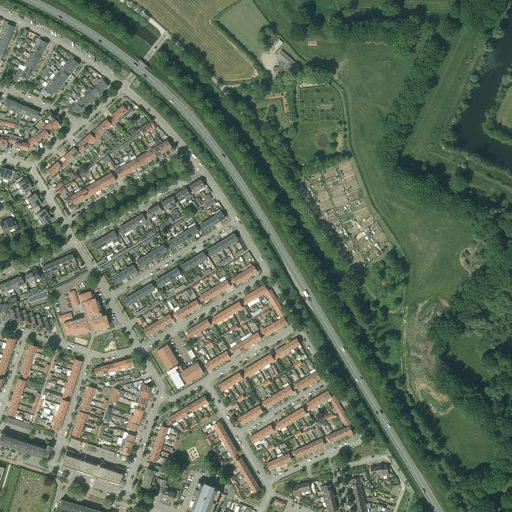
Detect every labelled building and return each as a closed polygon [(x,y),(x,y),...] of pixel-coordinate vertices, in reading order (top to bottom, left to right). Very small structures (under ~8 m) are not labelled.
[(14,27),(8,24),(9,23),(4,21),(1,26),(2,26),(1,28),(1,29),(11,32),(14,27)] [(1,29),(0,31),(0,34),(9,38),(11,32),(1,29)] [(9,38),(0,34),(0,37),(1,38),(0,41),(7,43),(9,38)] [(47,43),(41,40),(38,38),(37,38),(35,41),(36,41),(36,42),(35,44),(44,49),(47,43)] [(277,50),(283,43),(279,40),(273,47),(277,50)] [(44,49),(35,44),(32,49),(35,50),(42,54),(44,49)] [(30,52),(29,54),(39,59),(42,54),(35,50),(33,54),(30,52)] [(297,64),(292,59),(281,51),(277,56),(282,60),(280,62),(282,63),(281,65),(279,65),(279,67),(273,68),(274,75),(300,72),(299,65),(297,65),(297,64)] [(39,59),(29,54),(29,56),(28,56),(26,59),(36,65),(39,59)] [(72,55),(68,59),(66,61),(75,68),(78,64),(73,60),(75,58),(72,55)] [(36,65),(26,59),(24,64),(20,62),(19,63),(33,70),(36,65)] [(65,63),(62,66),(71,73),(75,68),(66,61),(64,59),(62,61),(65,63)] [(18,68),(18,69),(30,75),(33,70),(19,63),(19,64),(26,68),(24,71),(18,68)] [(62,66),(59,70),(67,77),(71,73),(62,66)] [(16,72),(19,73),(15,80),(22,83),(24,78),(27,80),(30,75),(18,69),(16,72)] [(59,70),(55,75),(63,82),(67,77),(59,70)] [(63,82),(55,75),(51,79),(59,86),(63,82)] [(51,79),(47,84),(55,91),(59,86),(51,79)] [(103,80),(100,83),(98,79),(96,81),(103,90),(108,86),(103,80)] [(103,90),(96,81),(94,83),(96,86),(94,88),(99,94),(103,90)] [(47,84),(45,87),(40,92),(46,97),(49,94),(52,96),(55,91),(47,84)] [(87,89),(82,84),(80,86),(85,91),(83,93),(90,101),(94,97),(87,89)] [(89,88),(87,89),(94,97),(99,94),(94,88),(91,90),(89,88)] [(90,101),(83,93),(83,94),(80,96),(78,94),(77,95),(85,105),(90,101)] [(76,99),(74,101),(80,109),(85,105),(77,95),(77,96),(76,95),(74,97),(76,99)] [(7,110),(11,101),(6,98),(3,105),(6,106),(5,109),(7,110)] [(11,101),(7,110),(10,111),(11,108),(14,109),(17,103),(11,101)] [(80,109),(74,101),(66,107),(69,110),(72,112),(74,111),(76,113),(80,109)] [(17,103),(14,109),(17,111),(16,114),(18,115),(22,105),(17,103)] [(28,108),(22,105),(18,115),(21,116),(22,113),(25,114),(28,108)] [(117,110),(124,117),(125,119),(128,117),(127,115),(125,113),(127,111),(128,112),(131,109),(128,105),(125,108),(122,105),(117,110)] [(25,114),(25,115),(24,116),(27,117),(27,118),(29,119),(31,116),(33,110),(28,108),(25,114)] [(33,110),(31,116),(29,119),(32,121),(33,119),(37,121),(42,117),(38,115),(39,112),(33,110)] [(114,117),(112,119),(115,123),(118,121),(118,122),(124,117),(117,110),(112,114),(114,117)] [(46,125),(49,129),(52,127),(55,130),(60,125),(54,118),(46,125)] [(112,119),(109,122),(106,119),(101,124),(105,129),(110,124),(112,126),(115,123),(112,119)] [(98,131),(95,133),(99,138),(104,133),(103,131),(105,129),(101,124),(96,128),(98,131)] [(46,125),(43,128),(37,132),(39,134),(43,139),(49,135),(47,132),(49,129),(46,125)] [(90,133),(85,137),(90,142),(94,139),(96,140),(99,138),(95,133),(92,136),(90,133)] [(33,137),(29,140),(33,144),(36,141),(38,144),(43,139),(39,134),(36,136),(35,135),(32,137),(33,137)] [(1,137),(0,138),(0,143),(6,145),(7,142),(11,143),(12,137),(8,136),(7,138),(1,137)] [(12,137),(11,143),(14,143),(13,147),(20,149),(22,142),(15,140),(16,138),(12,137)] [(90,142),(85,137),(79,142),(82,145),(79,148),(82,152),(85,149),(86,149),(88,147),(86,145),(90,142)] [(151,146),(160,140),(159,137),(149,143),(151,146)] [(28,144),(22,142),(20,149),(27,150),(28,147),(29,147),(33,144),(29,140),(27,141),(28,142),(28,144)] [(167,151),(162,142),(161,140),(155,144),(156,146),(161,154),(167,151)] [(167,140),(162,142),(167,151),(171,148),(167,140)] [(161,154),(156,146),(151,149),(156,157),(161,154)] [(79,148),(76,150),(73,147),(69,151),(75,158),(80,154),(79,154),(82,152),(79,148)] [(156,157),(151,149),(146,152),(151,160),(156,157)] [(63,157),(65,159),(63,162),(69,169),(72,166),(69,163),(75,158),(69,151),(63,157)] [(146,152),(141,155),(145,163),(151,160),(146,152)] [(145,163),(141,155),(135,158),(140,166),(145,163)] [(140,166),(135,158),(130,161),(135,169),(140,166)] [(130,161),(125,164),(130,172),(135,169),(130,161)] [(57,162),(52,166),(56,171),(59,169),(60,169),(62,168),(65,171),(69,169),(63,162),(60,164),(57,162)] [(124,162),(119,165),(125,175),(130,172),(125,164),(124,162)] [(115,167),(114,167),(116,171),(120,178),(125,175),(119,165),(115,167)] [(56,171),(52,166),(47,171),(50,175),(49,176),(51,178),(55,175),(54,174),(56,171)] [(11,170),(5,169),(3,178),(8,180),(11,181),(13,173),(10,173),(11,170)] [(106,175),(111,183),(115,180),(111,172),(106,175)] [(111,183),(106,175),(101,178),(105,186),(111,183)] [(20,188),(29,183),(26,178),(24,179),(22,176),(15,180),(17,183),(20,188)] [(101,178),(96,181),(100,189),(105,186),(101,178)] [(200,179),(194,183),(198,190),(204,186),(200,179)] [(100,189),(96,181),(90,184),(95,192),(100,189)] [(29,183),(20,188),(23,193),(24,196),(30,193),(29,190),(32,188),(29,183)] [(198,190),(194,183),(189,186),(193,193),(198,190)] [(95,192),(90,184),(85,187),(90,195),(95,192)] [(80,186),(79,187),(85,198),(90,195),(85,187),(82,189),(80,186)] [(78,187),(80,191),(75,193),(80,201),(85,198),(79,187),(78,187)] [(185,188),(180,191),(185,198),(187,196),(187,198),(190,196),(189,195),(190,195),(185,188)] [(185,198),(180,191),(175,194),(179,201),(185,198)] [(75,193),(73,195),(72,193),(70,192),(68,194),(70,196),(74,205),(80,201),(75,193)] [(32,195),(30,193),(24,196),(26,199),(26,198),(29,203),(38,198),(35,193),(32,195)] [(206,203),(212,199),(208,194),(204,196),(203,195),(202,196),(206,203)] [(74,205),(70,196),(64,200),(69,208),(74,205)] [(166,199),(172,209),(175,208),(173,205),(176,203),(171,196),(166,199)] [(38,198),(29,203),(32,209),(34,211),(39,208),(38,206),(41,204),(38,198)] [(172,209),(166,199),(161,203),(165,209),(167,208),(169,211),(172,209)] [(157,205),(152,208),(156,215),(161,212),(157,205)] [(41,211),(39,208),(34,211),(35,214),(36,214),(39,219),(47,214),(44,209),(41,211)] [(147,212),(145,213),(148,218),(150,216),(151,218),(156,215),(152,208),(147,211),(147,212)] [(215,215),(219,221),(224,218),(221,212),(215,215)] [(148,218),(145,213),(142,215),(142,214),(136,217),(140,224),(142,222),(144,225),(145,224),(146,227),(151,224),(148,219),(145,221),(145,219),(148,218)] [(50,219),(47,214),(39,219),(42,224),(41,224),(43,227),(49,223),(47,221),(50,219)] [(215,215),(210,218),(214,224),(219,221),(215,215)] [(136,217),(131,221),(134,227),(140,224),(136,217)] [(10,218),(5,221),(9,230),(14,228),(17,227),(16,224),(15,220),(12,222),(10,218)] [(164,223),(162,224),(164,227),(171,223),(168,218),(165,220),(167,223),(165,224),(164,223)] [(210,218),(205,221),(208,227),(214,224),(210,218)] [(9,230),(5,221),(0,222),(0,224),(0,225),(0,232),(1,234),(4,233),(3,232),(9,230)] [(134,227),(131,221),(125,224),(128,231),(132,229),(133,231),(136,229),(134,227)] [(208,227),(205,221),(199,225),(203,231),(208,227)] [(118,231),(120,234),(126,244),(129,242),(124,233),(128,231),(125,224),(119,227),(120,229),(118,231)] [(194,226),(189,229),(192,235),(198,232),(194,226)] [(192,235),(189,229),(183,233),(187,239),(192,235)] [(118,231),(115,233),(113,231),(109,234),(114,242),(121,238),(119,235),(120,234),(118,231)] [(183,233),(178,236),(182,242),(187,239),(183,233)] [(114,242),(109,234),(103,237),(107,244),(111,241),(113,243),(114,242)] [(228,237),(232,243),(237,240),(234,234),(228,237)] [(182,242),(178,236),(173,239),(176,245),(182,242)] [(103,237),(97,241),(101,247),(107,244),(103,237)] [(232,243),(228,237),(223,240),(227,246),(232,243)] [(176,245),(173,239),(167,242),(171,248),(176,245)] [(223,240),(218,243),(221,249),(227,246),(223,240)] [(101,247),(97,241),(91,244),(95,251),(97,250),(97,249),(101,247)] [(218,243),(212,246),(216,252),(221,249),(218,243)] [(163,245),(158,248),(161,254),(166,251),(163,245)] [(216,252),(212,246),(207,250),(211,255),(216,252)] [(158,248),(155,250),(153,248),(151,249),(152,251),(156,257),(161,254),(158,248)] [(156,257),(152,251),(147,254),(150,260),(156,257)] [(203,252),(197,255),(201,261),(206,258),(203,252)] [(72,254),(66,257),(69,264),(75,261),(72,254)] [(147,254),(142,258),(145,264),(150,260),(147,254)] [(201,261),(197,255),(192,259),(195,265),(201,261)] [(66,257),(60,259),(63,266),(69,264),(66,257)] [(142,258),(136,261),(135,262),(138,267),(140,266),(140,267),(145,264),(142,258)] [(60,259),(54,262),(57,269),(63,266),(60,259)] [(192,259),(187,262),(190,268),(195,265),(192,259)] [(57,269),(54,262),(48,264),(51,271),(57,269)] [(190,268),(187,262),(181,265),(185,271),(188,269),(190,271),(191,270),(190,268)] [(250,267),(248,269),(251,275),(257,272),(253,266),(252,266),(250,263),(248,264),(250,267)] [(51,271),(48,264),(42,267),(45,274),(51,271)] [(133,265),(127,268),(131,274),(136,271),(133,265)] [(127,268),(122,271),(125,277),(131,274),(127,268)] [(171,271),(175,277),(180,274),(177,268),(171,271)] [(33,272),(31,272),(34,280),(40,278),(41,280),(44,279),(43,277),(41,273),(38,274),(36,269),(32,271),(33,272)] [(248,269),(242,272),(246,278),(251,275),(248,269)] [(122,271),(120,272),(118,270),(115,272),(117,274),(120,280),(125,277),(122,271)] [(171,271),(166,274),(169,280),(175,277),(171,271)] [(25,275),(23,275),(26,282),(28,282),(34,280),(31,272),(29,273),(28,272),(25,274),(25,275)] [(242,272),(237,275),(241,281),(246,278),(242,272)] [(117,274),(111,278),(115,283),(120,280),(117,274)] [(166,274),(161,277),(164,283),(169,280),(166,274)] [(26,282),(23,275),(21,277),(20,276),(15,278),(19,288),(26,285),(26,283),(26,282)] [(231,283),(229,280),(226,275),(224,276),(226,280),(221,283),(224,289),(230,286),(229,284),(231,283)] [(232,278),(229,280),(231,283),(234,281),(236,284),(241,281),(237,275),(232,278)] [(164,283),(161,277),(155,280),(159,286),(164,283)] [(15,278),(9,280),(12,288),(15,287),(16,290),(19,289),(19,288),(15,278)] [(12,288),(9,280),(4,283),(7,290),(12,288)] [(7,290),(4,283),(0,284),(0,289),(1,293),(4,292),(6,295),(7,297),(10,296),(9,294),(7,290)] [(145,286),(149,292),(154,289),(151,283),(145,286)] [(224,289),(221,283),(215,286),(219,292),(224,289)] [(264,285),(259,288),(263,294),(265,293),(267,295),(272,292),(271,289),(268,291),(264,285)] [(29,289),(32,295),(40,292),(37,286),(29,289)] [(145,286),(140,290),(144,296),(149,292),(145,286)] [(215,286),(210,289),(214,295),(219,292),(215,286)] [(259,288),(254,291),(258,297),(263,294),(259,288)] [(187,297),(192,294),(188,289),(184,291),(187,297)] [(214,295),(210,289),(205,292),(209,298),(214,295)] [(144,296),(140,290),(135,293),(138,299),(139,300),(142,299),(141,297),(144,296)] [(78,305),(74,291),(69,292),(73,307),(78,305)] [(258,297),(254,291),(249,294),(253,300),(258,297)] [(63,323),(67,334),(74,332),(75,335),(89,330),(89,329),(93,328),(94,330),(108,326),(105,315),(101,316),(100,312),(98,313),(94,298),(92,299),(89,292),(78,295),(85,317),(63,323)] [(201,297),(198,299),(200,301),(203,300),(204,302),(209,298),(205,292),(200,295),(201,297)] [(135,293),(129,296),(133,302),(138,299),(135,293)] [(245,300),(243,302),(245,305),(247,303),(253,300),(249,294),(244,297),(245,300)] [(133,302),(129,296),(124,299),(128,305),(133,302)] [(198,299),(196,300),(195,300),(190,303),(194,309),(199,306),(197,303),(200,301),(198,299)] [(190,303),(188,305),(186,302),(183,303),(185,306),(189,312),(194,309),(190,303)] [(243,302),(240,303),(239,302),(234,305),(238,311),(243,308),(242,306),(245,305),(243,302)] [(238,311),(234,305),(229,308),(233,314),(238,311)] [(185,306),(180,309),(183,315),(189,312),(185,306)] [(19,311),(18,307),(10,310),(9,311),(12,319),(17,318),(18,318),(16,312),(19,311)] [(229,308),(224,311),(227,317),(233,314),(229,308)] [(183,315),(180,309),(175,312),(175,313),(172,314),(174,317),(176,316),(178,319),(183,315)] [(19,311),(16,312),(18,318),(17,318),(19,322),(24,320),(25,320),(23,315),(26,314),(25,310),(19,311)] [(224,311),(218,314),(222,320),(227,317),(224,311)] [(26,314),(23,315),(25,320),(24,320),(26,324),(31,322),(30,317),(33,316),(32,312),(26,314)] [(70,313),(58,316),(59,321),(72,318),(70,313)] [(285,313),(280,316),(281,319),(279,320),(282,326),(287,323),(284,317),(287,316),(285,313)] [(33,316),(30,317),(31,322),(33,326),(38,325),(37,319),(40,318),(38,314),(33,316)] [(168,314),(163,317),(167,324),(172,320),(171,319),(174,317),(172,314),(169,316),(168,314)] [(214,319),(212,321),(213,323),(216,322),(217,323),(222,320),(218,314),(213,317),(214,319)] [(40,318),(37,319),(38,325),(39,329),(45,327),(44,321),(47,321),(47,320),(45,316),(40,318)] [(163,317),(158,320),(162,327),(167,324),(163,317)] [(47,321),(44,321),(45,327),(46,331),(52,329),(51,324),(54,323),(52,319),(47,320),(47,321)] [(212,321),(209,322),(207,319),(202,322),(206,328),(211,325),(213,323),(212,321)] [(158,320),(153,323),(157,330),(162,327),(158,320)] [(279,320),(273,323),(277,329),(282,326),(279,320)] [(202,322),(197,325),(201,331),(206,328),(202,322)] [(153,323),(148,327),(151,333),(157,330),(153,323)] [(273,323),(268,326),(272,333),(277,329),(273,323)] [(197,325),(192,328),(195,334),(201,331),(197,325)] [(268,326),(264,329),(262,326),(259,328),(261,331),(260,331),(262,334),(265,333),(267,336),(272,333),(268,326)] [(151,333),(148,327),(142,330),(146,336),(151,333)] [(188,335),(186,336),(189,341),(191,340),(194,339),(197,337),(195,334),(192,328),(186,331),(188,335)] [(262,334),(260,331),(258,333),(258,332),(252,336),(256,342),(261,339),(260,336),(262,334)] [(8,337),(5,336),(1,335),(0,336),(0,337),(4,339),(7,340),(6,343),(13,345),(15,339),(8,337)] [(252,336),(247,339),(251,345),(256,342),(252,336)] [(297,338),(291,341),(295,347),(300,344),(297,338)] [(251,345),(247,339),(242,342),(246,348),(251,345)] [(295,347),(291,341),(286,345),(290,351),(290,350),(291,352),(294,351),(293,349),(295,347)] [(246,348),(242,342),(237,345),(241,351),(246,348)] [(13,345),(6,343),(4,349),(11,351),(13,345)] [(161,348),(160,349),(157,351),(168,370),(167,371),(176,386),(180,384),(181,387),(204,373),(200,367),(201,366),(199,361),(183,370),(167,343),(161,347),(161,348)] [(29,344),(28,350),(35,352),(35,349),(40,351),(41,348),(36,347),(36,346),(29,344)] [(232,348),(229,350),(231,353),(234,351),(235,354),(241,351),(237,345),(232,348)] [(290,351),(286,345),(281,348),(285,354),(290,351)] [(11,351),(4,349),(2,348),(2,350),(3,351),(2,354),(9,357),(11,351)] [(277,354),(275,355),(277,358),(285,354),(281,348),(276,351),(277,354)] [(191,349),(191,350),(187,352),(191,359),(195,356),(191,349)] [(227,351),(221,354),(225,360),(230,357),(229,354),(231,353),(229,350),(227,351)] [(9,357),(2,354),(0,360),(7,362),(9,357)] [(225,360),(221,354),(216,357),(220,364),(225,360)] [(277,358),(275,355),(272,357),(270,354),(265,357),(269,363),(274,360),(277,358)] [(220,364),(216,357),(211,360),(215,367),(220,364)] [(265,357),(260,360),(264,366),(269,363),(265,357)] [(75,359),(74,359),(71,358),(70,361),(74,362),(73,365),(80,367),(81,361),(75,359)] [(131,358),(125,360),(127,367),(130,366),(131,368),(133,367),(133,365),(131,358)] [(211,360),(206,363),(206,364),(209,370),(215,367),(211,360)] [(264,366),(260,360),(255,363),(259,369),(264,366)] [(119,362),(113,363),(115,370),(121,368),(119,362)] [(115,370),(113,363),(106,365),(108,372),(115,370)] [(259,369),(255,363),(250,366),(254,372),(259,369)] [(106,365),(100,367),(102,374),(108,372),(106,365)] [(246,372),(244,374),(246,377),(248,375),(248,376),(254,372),(250,366),(245,369),(246,372)] [(29,369),(22,367),(20,373),(23,374),(22,377),(26,378),(27,375),(29,369)] [(310,372),(311,374),(315,381),(320,377),(315,369),(310,372)] [(239,372),(234,376),(238,382),(243,378),(246,377),(244,374),(241,375),(239,372)] [(311,374),(306,378),(310,384),(315,381),(311,374)] [(234,376),(229,379),(233,385),(238,382),(234,376)] [(18,379),(16,385),(23,387),(25,381),(26,378),(22,377),(21,380),(18,379)] [(306,378),(301,381),(304,387),(310,384),(306,378)] [(229,379),(224,382),(227,388),(233,385),(229,379)] [(301,381),(296,384),(295,383),(293,384),(294,385),(293,386),(295,389),(297,387),(299,390),(304,387),(301,381)] [(227,388),(224,382),(219,385),(222,391),(227,388)] [(144,385),(142,391),(149,393),(151,387),(144,385)] [(86,392),(93,394),(94,391),(96,392),(97,389),(88,386),(86,392)] [(290,386),(284,389),(288,395),(293,392),(292,390),(295,389),(293,386),(291,387),(290,386)] [(72,390),(65,388),(63,393),(63,394),(62,396),(66,397),(67,395),(70,396),(72,390)] [(111,394),(118,397),(120,390),(117,389),(113,388),(111,394)] [(284,389),(279,392),(283,398),(288,395),(284,389)] [(149,393),(142,391),(139,390),(138,394),(141,395),(140,397),(146,399),(148,393),(149,393)] [(333,400),(336,398),(334,395),(331,396),(328,391),(323,394),(326,400),(331,397),(333,400)] [(283,398),(279,392),(274,395),(278,401),(283,398)] [(118,397),(111,394),(109,400),(116,403),(118,397)] [(326,400),(323,394),(317,397),(321,403),(326,400)] [(274,395),(269,398),(273,404),(278,401),(274,395)] [(66,397),(62,396),(62,399),(61,399),(59,405),(66,407),(68,401),(65,400),(66,397)] [(146,399),(140,397),(137,396),(135,402),(138,403),(145,405),(147,399),(146,399)] [(199,399),(203,405),(208,402),(205,396),(199,399)] [(317,397),(312,400),(316,406),(321,403),(317,397)] [(273,404),(269,398),(264,401),(265,403),(262,404),(264,407),(266,406),(267,407),(273,404)] [(203,405),(199,399),(194,402),(198,408),(203,405)] [(316,406),(312,400),(307,403),(309,406),(306,408),(308,411),(311,409),(316,406)] [(198,408),(194,402),(189,405),(193,411),(198,408)] [(66,407),(59,405),(52,403),(50,408),(57,411),(64,413),(66,407)] [(89,405),(82,403),(80,409),(87,411),(94,413),(95,411),(91,409),(92,406),(89,405)] [(138,403),(137,406),(134,405),(133,408),(136,409),(142,411),(144,406),(145,405),(138,403)] [(259,406),(254,409),(258,415),(263,412),(261,409),(264,407),(262,404),(259,406)] [(189,405),(184,408),(188,414),(193,411),(189,405)] [(16,410),(9,407),(7,413),(17,416),(18,414),(15,413),(16,410)] [(303,407),(297,410),(301,417),(306,414),(307,414),(309,413),(307,411),(308,411),(306,408),(304,409),(303,407)] [(188,414),(184,408),(179,411),(182,418),(188,414)] [(136,409),(134,415),(140,418),(142,412),(142,411),(136,409)] [(258,415),(254,409),(249,412),(253,418),(258,415)] [(301,417),(297,410),(292,414),(296,420),(301,417)] [(77,417),(84,419),(85,416),(88,417),(92,419),(93,416),(89,415),(86,414),(79,411),(77,417)] [(179,411),(174,415),(177,421),(182,418),(179,411)] [(244,415),(241,417),(237,411),(235,412),(237,415),(242,424),(247,421),(244,415)] [(249,412),(244,415),(247,421),(253,418),(249,412)] [(140,418),(134,415),(130,414),(128,421),(138,424),(140,418)] [(292,414),(287,417),(291,423),(296,420),(292,414)] [(169,419),(166,423),(169,425),(171,423),(172,424),(177,421),(174,415),(168,418),(169,419)] [(63,419),(56,416),(54,416),(53,419),(55,419),(54,422),(61,424),(63,419)] [(287,417),(282,420),(286,426),(291,423),(287,417)] [(278,425),(275,426),(277,429),(280,428),(280,429),(283,427),(285,430),(288,429),(286,426),(282,420),(277,423),(278,425)] [(138,424),(128,421),(125,428),(134,431),(135,430),(136,430),(138,424)] [(213,425),(211,426),(207,429),(208,432),(212,429),(215,428),(216,430),(223,427),(219,421),(213,425)] [(61,424),(54,422),(52,428),(59,430),(61,424)] [(347,427),(344,428),(347,435),(352,432),(350,426),(352,425),(350,422),(345,425),(347,427)] [(161,425),(159,431),(166,433),(168,427),(169,425),(166,423),(163,426),(161,425)] [(277,429),(275,426),(273,428),(271,425),(265,428),(269,434),(274,431),(277,429)] [(226,432),(223,427),(216,430),(220,435),(226,432)] [(265,428),(260,431),(264,437),(269,434),(265,428)] [(344,428),(338,431),(341,437),(347,435),(344,428)] [(80,431),(74,429),(72,435),(78,437),(80,431)] [(103,432),(100,431),(98,438),(106,440),(107,437),(102,435),(103,432)] [(260,431),(255,434),(259,440),(264,437),(260,431)] [(341,437),(338,431),(333,433),(336,440),(341,437)] [(1,432),(0,434),(0,443),(46,459),(49,451),(50,451),(52,446),(52,445),(48,442),(46,447),(45,449),(4,435),(4,433),(1,432)] [(226,432),(220,435),(223,441),(229,437),(226,432)] [(126,440),(132,442),(134,436),(128,433),(126,440)] [(327,436),(325,437),(326,440),(329,439),(330,442),(336,440),(333,433),(327,436)] [(259,440),(255,434),(250,437),(254,443),(259,440)] [(232,442),(229,437),(223,441),(226,446),(232,442)] [(322,438),(316,441),(319,447),(325,445),(323,442),(326,440),(325,437),(322,438)] [(132,442),(126,440),(123,439),(121,445),(123,446),(130,448),(132,442)] [(316,441),(311,443),(314,450),(319,447),(316,441)] [(232,442),(226,446),(229,451),(235,447),(232,442)] [(314,450),(311,443),(305,446),(308,452),(314,450)] [(122,449),(121,452),(128,454),(130,448),(123,446),(122,449)] [(308,452),(305,446),(300,448),(303,455),(308,452)] [(235,447),(229,451),(232,456),(234,459),(237,457),(235,454),(238,452),(235,447)] [(294,451),(292,452),(293,455),(296,454),(297,457),(303,455),(300,448),(294,451)] [(111,481),(119,484),(123,474),(124,469),(116,466),(114,471),(107,468),(106,468),(99,466),(100,464),(98,464),(96,463),(96,465),(89,462),(81,460),(73,457),(75,452),(67,449),(66,449),(65,454),(63,459),(61,464),(70,467),(73,468),(78,470),(86,473),(92,475),(94,476),(96,476),(103,478),(111,481)] [(293,455),(292,452),(283,456),(286,462),(292,460),(290,457),(293,455)] [(158,456),(152,454),(150,460),(156,462),(158,456)] [(286,462),(283,456),(278,458),(281,465),(286,462)] [(237,457),(234,459),(235,461),(238,467),(244,463),(241,458),(239,459),(237,457)] [(268,463),(266,460),(265,457),(262,458),(264,461),(266,464),(267,463),(270,470),(275,467),(272,461),(268,463)] [(281,465),(278,458),(272,461),(275,467),(281,465)] [(244,463),(238,467),(241,472),(247,468),(244,463)] [(155,469),(160,470),(159,472),(168,475),(169,470),(156,465),(155,469)] [(147,468),(145,474),(153,476),(154,474),(156,474),(157,471),(147,468)] [(250,473),(247,468),(241,472),(244,477),(250,473)] [(254,478),(250,473),(244,477),(247,482),(254,478)] [(153,476),(145,474),(143,479),(151,482),(153,476)] [(254,478),(247,482),(251,487),(257,484),(254,478)] [(151,482),(143,479),(141,485),(149,488),(151,482)] [(198,480),(188,507),(201,511),(212,511),(221,489),(198,480)] [(325,485),(323,485),(320,486),(321,492),(324,491),(332,489),(331,484),(328,484),(327,483),(325,484),(325,485)] [(162,484),(162,485),(159,491),(162,492),(160,496),(167,499),(170,491),(166,489),(167,487),(165,486),(165,485),(162,484)] [(257,484),(251,487),(254,492),(260,489),(257,484)] [(293,486),(293,488),(292,489),(293,492),(294,491),(295,497),(301,495),(298,485),(293,486)] [(170,491),(167,499),(173,501),(174,497),(177,498),(180,491),(176,490),(175,493),(170,491)] [(72,511),(74,504),(61,500),(58,507),(72,511)]
